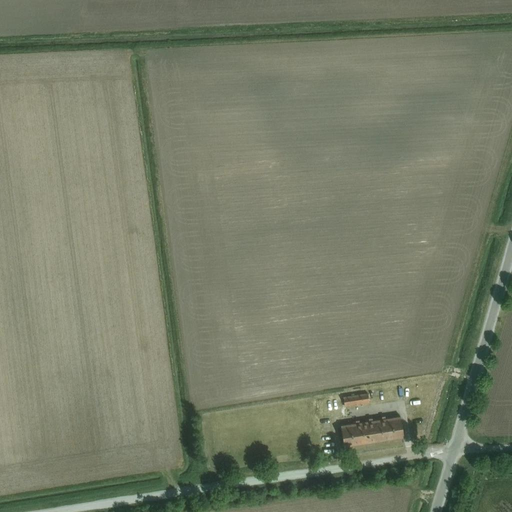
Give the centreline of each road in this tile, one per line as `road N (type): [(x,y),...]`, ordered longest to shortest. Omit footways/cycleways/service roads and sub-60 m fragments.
road 1 (track): [(453,448),(55,511)]
road 2 (unclassified): [(453,448),(511,248)]
